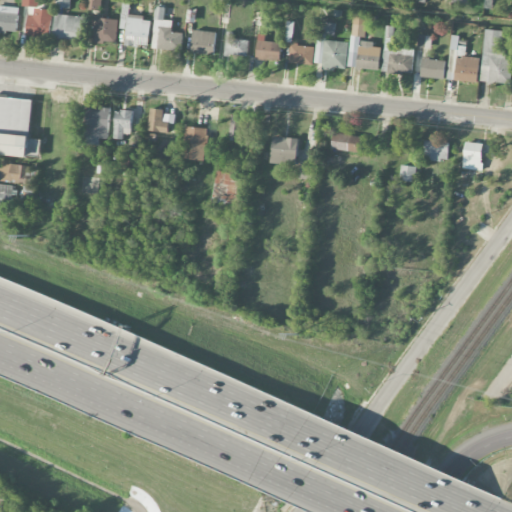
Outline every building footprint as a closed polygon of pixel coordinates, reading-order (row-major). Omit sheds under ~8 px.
[(37,8),(38,0),(22,0),(22,5),(37,8)] [(70,8),(70,0),(56,0),(56,7),(70,8)] [(88,0),(88,11),(101,12),(101,0),(88,0)] [(151,18),(129,16),(130,0),(124,0),(122,0),(121,29),(126,29),(125,45),(149,46),(151,18)] [(0,31),(18,33),(19,7),(0,6),(0,31)] [(183,33),(172,32),(173,21),(165,20),(165,8),(156,7),(152,49),(182,51),(183,33)] [(52,9),(30,8),(28,36),(50,37),(52,9)] [(53,39),(83,40),(84,16),(54,15),(53,39)] [(381,47),(359,45),(360,36),(365,37),(367,17),(353,16),(349,58),(357,58),(357,68),(379,70),(381,47)] [(117,43),(118,19),(94,18),(93,42),(117,43)] [(316,63),(323,63),(322,69),(347,70),(348,40),(334,39),(335,23),(318,23),(316,63)] [(511,60),(506,60),(508,31),(484,30),(481,82),(511,84),(511,60)] [(215,54),(216,31),(193,31),(192,54),(215,54)] [(233,32),(226,32),(225,55),(248,56),(249,40),(233,39),(233,32)] [(281,42),(265,42),(266,34),(258,34),(257,60),(281,61),(281,42)] [(431,36),(419,35),(418,47),(431,48),(431,36)] [(449,68),(455,69),(454,81),(478,82),(479,58),(465,57),(466,46),(458,46),(459,36),(451,35),(449,68)] [(413,74),(414,49),(391,48),(391,38),(384,38),(383,72),(413,74)] [(290,63),(314,65),(315,46),(291,44),(290,63)] [(422,59),(421,77),(445,78),(446,60),(422,59)] [(33,100),(0,96),(0,154),(39,158),(41,139),(30,138),(33,100)] [(89,105),(85,144),(99,145),(100,138),(108,139),(112,108),(89,105)] [(175,115),(164,114),(164,110),(151,108),(148,131),(169,133),(170,124),(174,124),(175,115)] [(132,137),(132,110),(115,110),(115,137),(132,137)] [(230,138),(240,138),(242,115),(231,114),(230,138)] [(182,158),(203,161),(208,129),(186,126),(182,158)] [(332,150),(360,152),(361,135),(333,134),(332,150)] [(271,163),(296,165),(298,138),(272,137),(271,163)] [(449,141),(425,140),(424,161),(448,161),(449,141)] [(464,169),(482,170),(483,143),(465,142),(464,169)] [(299,179),(312,180),(313,163),(300,163),(299,179)] [(2,181),(24,183),(25,165),(3,164),(2,181)] [(415,182),(417,167),(402,165),(400,180),(415,182)] [(213,201),(237,203),(240,174),(217,171),(213,201)] [(0,204),(12,205),(13,184),(0,183),(0,204)]
